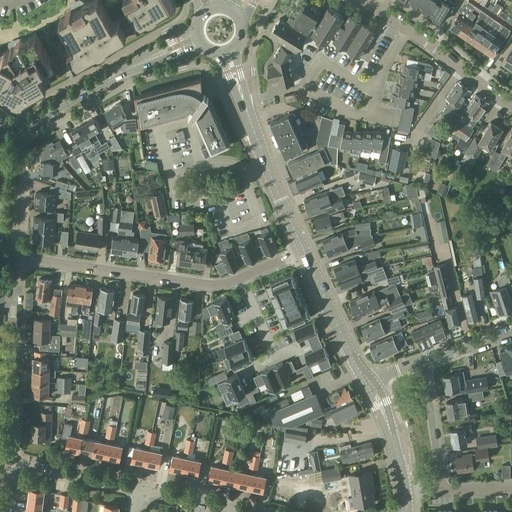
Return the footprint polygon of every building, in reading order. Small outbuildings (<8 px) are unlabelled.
[(123,0),(130,12),(113,22),(99,0),(87,0),(83,2),(84,4),(76,10),(75,9),(72,11),(71,9),(66,12),(66,15),(59,18),(74,44),(62,52),(69,65),(68,65),(68,66),(95,50),(97,51),(102,49),(107,45),(108,43),(144,21),(147,22),(152,20),(153,20),(157,16),(157,14),(176,3),(174,0),(123,0)] [(289,61),(294,54),(294,53),(296,50),(306,35),(303,33),(305,29),(310,28),(313,30),(311,33),(327,42),(330,37),(334,39),(333,41),(337,43),(336,44),(342,47),(351,52),(350,53),(355,56),(356,55),(360,58),(376,32),(372,30),(372,29),(367,26),(358,21),(359,20),(354,17),(353,18),(349,15),(345,21),(342,19),(343,17),(328,7),(320,19),(317,17),(321,10),(316,8),(317,6),(312,3),(312,4),(304,0),(299,0),(294,9),(293,8),(290,13),(291,14),(288,18),(295,22),(292,26),(280,19),(271,34),(285,43),(283,46),(281,45),(273,58),(275,65),(269,66),(270,71),(269,72),(270,78),(272,77),(273,82),(279,80),(280,86),(294,82),(289,61)] [(411,0),(410,2),(430,14),(429,15),(430,15),(432,11),(431,11),(437,0),(411,0)] [(432,11),(430,15),(441,22),(452,5),(447,1),(447,0),(437,0),(431,11),(432,11)] [(467,0),(465,3),(473,8),(478,1),(475,0),(467,0)] [(478,0),(478,1),(473,8),(481,14),(485,6),(483,5),(485,0),(478,0)] [(475,21),(464,37),(469,41),(480,25),(481,25),(486,17),(485,17),(489,10),(490,11),(491,10),(485,6),(481,14),(475,21)] [(480,25),(469,41),(476,45),(492,22),(496,15),(497,16),(498,15),(491,10),(490,11),(489,10),(485,17),(486,17),(481,25),(480,25)] [(466,18),(457,32),(464,37),(475,21),(473,23),(471,22),(476,14),(472,11),(471,11),(467,17),(466,18)] [(458,13),(449,27),(457,32),(466,18),(458,13)] [(505,21),(506,20),(498,15),(497,16),(496,15),(492,22),(499,26),(503,20),(505,21)] [(511,26),(511,24),(506,20),(505,21),(503,20),(499,26),(500,27),(508,32),(511,26)] [(492,22),(476,45),(481,48),(483,50),(493,37),(500,27),(499,26),(492,22)] [(26,36),(21,38),(20,38),(21,40),(14,47),(12,45),(10,47),(1,52),(0,51),(0,86),(9,91),(10,94),(17,96),(24,93),(24,91),(66,67),(64,68),(57,55),(50,58),(35,32),(28,36),(26,36)] [(493,37),(483,50),(491,56),(501,42),(493,37)] [(502,64),(501,66),(507,69),(508,67),(511,70),(511,68),(511,47),(501,63),(502,64)] [(433,66),(429,63),(418,61),(416,66),(407,64),(406,67),(404,67),(402,74),(422,78),(424,69),(432,70),(433,66)] [(422,79),(422,78),(402,74),(402,76),(400,76),(398,84),(418,88),(420,79),(422,79)] [(201,80),(201,78),(201,77),(134,95),(136,107),(139,106),(140,113),(137,113),(140,125),(181,113),(184,113),(187,111),(189,110),(191,109),(192,107),(193,108),(189,114),(193,118),(196,113),(198,115),(198,117),(198,119),(198,120),(198,122),(198,123),(198,125),(199,126),(199,128),(211,153),(230,144),(211,100),(208,101),(206,99),(203,95),(201,93),(201,91),(201,90),(202,88),(202,86),(202,84),(202,82),(201,80)] [(445,108),(441,115),(444,117),(449,120),(453,114),(455,112),(458,107),(459,107),(459,108),(471,91),(459,82),(446,98),(450,101),(445,108)] [(418,89),(418,88),(398,84),(398,86),(395,85),(393,93),(414,97),(416,88),(418,89)] [(286,102),(298,99),(297,93),(284,95),(286,102)] [(414,97),(393,93),(393,96),(391,95),(389,102),(402,105),(401,111),(413,114),(414,108),(409,107),(412,98),(414,98),(414,97)] [(470,116),(482,98),(476,94),(461,114),(458,118),(450,130),(454,132),(451,136),(457,140),(459,136),(460,136),(458,141),(459,141),(470,116)] [(475,124),(489,103),(482,98),(470,116),(459,141),(462,143),(459,147),(465,151),(470,141),(471,138),(469,136),(474,129),(468,125),(471,121),(475,124)] [(120,103),(106,111),(111,121),(109,122),(113,129),(121,125),(123,125),(124,131),(136,130),(135,118),(126,119),(124,115),(126,114),(120,103)] [(412,120),(413,114),(401,111),(399,117),(412,120)] [(294,156),(309,150),(292,112),(270,122),(285,156),(293,153),(294,156)] [(328,144),(334,118),(333,118),(332,119),(321,116),(315,140),(317,149),(320,150),(328,146),(328,144)] [(101,144),(95,132),(101,128),(94,117),(83,123),(100,153),(110,147),(106,141),(101,144)] [(410,126),(412,120),(399,117),(398,123),(410,126)] [(334,118),(328,144),(334,145),(337,132),(339,119),(334,118)] [(464,153),(460,160),(464,163),(470,166),(474,159),(475,160),(484,145),(490,149),(502,128),(491,121),(480,139),(475,136),(464,153)] [(83,123),(71,130),(78,142),(82,149),(88,146),(91,150),(86,153),(89,159),(100,153),(83,123)] [(409,131),(410,126),(398,123),(397,128),(409,131)] [(432,123),(427,131),(433,135),(438,127),(432,123)] [(337,132),(334,145),(337,146),(341,147),(340,148),(349,150),(354,130),(344,128),(343,133),(337,132)] [(349,150),(348,156),(357,158),(359,151),(363,131),(357,129),(357,131),(354,130),(349,150)] [(369,151),(374,131),(367,130),(366,131),(363,131),(359,151),(360,151),(361,149),(369,151)] [(374,131),(369,151),(370,151),(371,149),(380,151),(378,161),(386,162),(389,146),(381,145),(384,132),(377,130),(377,132),(374,131)] [(511,155),(511,134),(502,150),(502,149),(500,153),(495,150),(486,165),(497,171),(507,153),(511,155)] [(114,147),(119,144),(114,135),(109,138),(114,147)] [(32,151),(42,144),(36,136),(26,144),(32,151)] [(52,159),(61,163),(63,162),(61,158),(67,154),(59,140),(49,145),(48,143),(42,146),(44,149),(47,156),(50,155),(52,159)] [(320,150),(288,163),(288,164),(293,175),(293,176),(293,177),(330,161),(331,164),(337,164),(337,146),(334,145),(328,144),(328,146),(320,150)] [(393,148),(388,169),(403,172),(407,151),(393,148)] [(61,166),(61,163),(52,159),(50,155),(47,156),(44,149),(40,151),(40,155),(41,155),(41,161),(40,161),(40,173),(56,174),(57,166),(61,166)] [(69,158),(75,169),(81,166),(75,155),(69,158)] [(474,183),(483,187),(491,172),(482,167),(474,183)] [(311,174),(296,180),(301,192),(315,185),(316,187),(324,185),(318,171),(311,174)] [(373,185),(376,176),(374,175),(368,174),(359,172),(356,182),(373,185)] [(66,189),(68,183),(57,180),(55,186),(66,189)] [(66,191),(51,186),(48,193),(35,193),(35,205),(56,207),(56,197),(64,197),(66,191)] [(329,190),(304,199),(307,207),(341,196),(345,194),(343,187),(342,187),(330,191),(329,190)] [(77,199),(91,198),(90,189),(76,190),(77,199)] [(162,193),(149,195),(154,217),(166,214),(162,193)] [(341,196),(307,207),(310,215),(328,209),(329,212),(345,207),(341,196)] [(424,197),(413,198),(413,208),(424,207),(424,197)] [(120,207),(113,206),(112,220),(119,221),(120,209),(120,207)] [(118,230),(125,231),(127,214),(127,210),(120,209),(120,216),(119,221),(118,230)] [(126,238),(123,254),(125,255),(126,256),(129,256),(130,255),(136,256),(139,240),(133,239),(134,231),(131,231),(133,211),(127,210),(127,214),(125,231),(126,231),(126,238)] [(331,223),(345,219),(343,210),(329,215),(315,219),(319,232),(333,228),(331,223)] [(32,220),(32,227),(33,227),(33,229),(54,230),(55,221),(62,221),(63,213),(47,212),(47,218),(34,217),(34,220),(32,220)] [(106,232),(107,214),(103,214),(103,213),(98,212),(97,232),(106,232)] [(146,220),(139,221),(143,247),(145,247),(144,250),(150,251),(149,258),(150,258),(150,260),(158,262),(158,259),(163,260),(165,250),(167,250),(169,242),(166,241),(167,239),(151,237),(150,226),(147,227),(146,220)] [(186,224),(178,224),(179,235),(187,234),(186,224)] [(261,244),(253,247),(258,258),(259,258),(258,257),(266,254),(266,255),(278,250),(269,230),(268,230),(267,227),(267,226),(265,227),(260,229),(262,233),(257,235),(261,244)] [(352,237),(352,238),(358,235),(360,234),(368,234),(368,228),(359,228),(358,227),(356,228),(355,228),(342,233),(342,232),(323,240),(326,248),(352,237)] [(33,229),(33,241),(34,241),(34,243),(41,243),(41,242),(54,243),(54,230),(33,229)] [(114,236),(111,252),(117,253),(118,254),(121,255),(122,254),(123,254),(126,238),(126,231),(125,231),(118,230),(117,237),(114,236)] [(98,250),(100,234),(77,231),(75,247),(98,250)] [(242,252),(234,256),(239,267),(240,266),(239,265),(246,262),(247,262),(247,263),(258,258),(253,247),(247,233),(241,235),(244,241),(238,244),(242,252)] [(352,237),(326,248),(329,256),(348,248),(363,242),(365,247),(374,244),(371,234),(367,234),(366,235),(365,235),(361,236),(360,236),(353,239),(352,238),(352,237)] [(223,261),(215,264),(219,274),(228,270),(228,271),(239,267),(234,256),(227,239),(226,239),(222,240),(226,249),(220,252),(223,261)] [(194,243),(188,242),(178,240),(175,265),(184,266),(185,263),(192,264),(195,243),(194,243)] [(195,243),(192,264),(204,266),(207,249),(203,248),(203,244),(195,243)] [(476,292),(461,295),(464,305),(468,320),(469,320),(470,322),(475,320),(475,318),(479,317),(475,302),(475,298),(485,296),(482,276),(480,267),(477,244),(470,245),(474,268),(472,268),(473,277),(476,292)] [(354,259),(335,267),(340,280),(362,271),(366,272),(373,269),(371,263),(364,265),(362,261),(356,263),(354,259)] [(453,307),(450,294),(453,293),(444,263),(432,266),(441,296),(444,310),(444,309),(448,326),(461,323),(457,306),(453,307)] [(362,271),(340,280),(343,288),(363,280),(366,279),(369,279),(372,278),(374,283),(385,279),(380,267),(373,269),(366,272),(362,271)] [(511,309),(511,308),(511,305),(506,289),(511,287),(507,273),(500,275),(504,286),(491,291),(499,313),(504,312),(504,313),(506,314),(511,312),(511,310),(511,309)] [(291,274),(270,283),(275,294),(296,285),(291,274)] [(39,279),(36,297),(41,298),(40,301),(48,302),(51,302),(52,294),(62,295),(63,289),(51,288),(52,281),(39,279)] [(78,301),(81,285),(69,283),(67,299),(66,305),(71,305),(70,312),(76,313),(78,301)] [(352,307),(353,309),(377,298),(390,294),(391,297),(400,295),(395,284),(381,290),(375,293),(374,290),(351,300),(350,301),(349,303),(351,306),(352,307)] [(81,285),(78,301),(83,301),(82,310),(84,310),(84,314),(88,314),(90,302),(92,286),(81,285)] [(296,285),(275,294),(279,303),(280,304),(298,296),(298,295),(294,286),(296,285)] [(94,308),(93,311),(103,312),(103,309),(112,311),(115,290),(100,288),(97,308),(94,308)] [(129,312),(127,322),(139,324),(140,314),(138,314),(138,311),(143,312),(146,294),(133,292),(130,312),(129,312)] [(49,313),(49,314),(50,314),(59,315),(62,295),(52,294),(51,302),(49,313)] [(390,294),(377,298),(379,303),(385,300),(389,309),(389,310),(397,308),(404,305),(400,295),(391,297),(390,294)] [(153,319),(152,325),(160,326),(161,321),(169,322),(172,298),(159,296),(156,320),(153,319)] [(203,308),(202,320),(211,316),(219,312),(226,327),(230,325),(232,324),(229,318),(234,316),(226,296),(214,301),(215,302),(207,306),(203,308)] [(298,296),(280,304),(284,314),(305,305),(303,306),(298,296)] [(191,317),(193,300),(181,298),(179,315),(178,315),(177,328),(187,329),(189,316),(191,317)] [(377,298),(353,309),(357,317),(381,306),(379,303),(377,298)] [(305,305),(284,314),(289,325),(310,316),(305,305)] [(397,308),(389,310),(390,314),(393,320),(394,321),(398,319),(405,316),(403,309),(398,311),(397,308)] [(419,322),(432,318),(430,309),(416,313),(419,322)] [(93,311),(92,324),(100,325),(101,325),(103,312),(93,311)] [(362,327),(361,329),(363,332),(364,333),(365,333),(393,320),(390,314),(388,315),(385,316),(385,315),(361,325),(362,327)] [(90,337),(92,319),(83,318),(82,337),(90,337)] [(114,319),(111,338),(122,340),(125,320),(114,319)] [(393,320),(365,333),(368,340),(401,326),(398,319),(394,321),(393,320)] [(439,319),(418,328),(423,338),(444,330),(439,319)] [(35,320),(34,340),(49,341),(50,320),(44,320),(35,320)] [(302,326),(293,329),(298,341),(307,337),(313,350),(323,346),(317,333),(318,332),(313,321),(309,322),(302,326)] [(59,324),(59,336),(75,337),(76,324),(59,324)] [(226,327),(217,331),(220,337),(229,333),(232,342),(224,345),(229,356),(248,348),(243,337),(242,337),(239,329),(233,331),(230,325),(226,327)] [(411,331),(415,341),(423,338),(418,328),(411,331)] [(148,350),(149,330),(138,329),(136,348),(138,348),(138,354),(147,354),(147,350),(148,350)] [(175,331),(174,348),(183,349),(184,332),(175,331)] [(373,352),(399,340),(395,333),(370,345),(370,346),(370,348),(371,351),(373,351),(373,352)] [(399,340),(373,352),(376,359),(378,358),(379,359),(383,358),(383,356),(402,347),(399,340)] [(172,370),(174,341),(163,341),(161,369),(172,370)] [(511,372),(511,345),(511,344),(506,346),(507,348),(500,350),(503,359),(496,362),(499,375),(508,373),(508,374),(511,372)] [(302,366),(301,366),(303,370),(307,379),(314,376),(309,366),(318,362),(321,370),(331,366),(328,358),(328,357),(329,357),(324,346),(323,346),(313,350),(304,354),(308,363),(302,366)] [(253,359),(248,348),(229,356),(223,359),(228,370),(233,367),(253,359)] [(34,357),(33,369),(49,370),(49,358),(49,356),(45,356),(44,356),(44,350),(39,350),(34,350),(34,357)] [(282,362),(272,367),(280,387),(291,382),(287,373),(295,370),(297,373),(303,370),(301,366),(295,369),(291,360),(283,363),(282,362)] [(257,386),(251,388),(252,393),(259,390),(257,386),(265,383),(269,391),(280,387),(272,367),(261,372),(261,373),(253,376),(257,386)] [(33,369),(33,382),(48,383),(48,376),(55,376),(55,370),(49,370),(33,369)] [(214,375),(217,382),(225,378),(227,377),(224,371),(214,375)] [(256,402),(252,393),(251,388),(244,391),(240,382),(236,373),(227,377),(225,378),(225,380),(217,383),(222,393),(230,390),(234,398),(245,393),(250,405),(256,402)] [(444,377),(443,378),(444,385),(446,384),(447,392),(452,391),(453,394),(468,392),(476,391),(488,389),(486,377),(466,380),(467,382),(467,384),(459,385),(457,374),(444,377)] [(33,382),(32,395),(48,396),(48,387),(48,383),(33,382)] [(301,388),(305,397),(313,394),(309,384),(301,388)] [(153,395),(170,398),(171,388),(154,386),(153,395)] [(346,389),(345,387),(331,393),(332,394),(327,396),(330,403),(335,401),(337,405),(351,398),(351,397),(352,395),(350,390),(348,389),(347,389),(346,389)] [(476,392),(468,393),(469,401),(484,398),(482,390),(476,391),(476,392)] [(270,412),(264,415),(265,417),(271,415),(274,422),(275,422),(281,423),(291,425),(324,411),(316,392),(313,394),(305,397),(270,412)] [(448,410),(447,410),(448,419),(456,418),(455,416),(462,415),(462,414),(469,413),(467,399),(459,400),(447,402),(448,410)] [(331,410),(324,413),(327,419),(333,416),(337,424),(346,420),(345,417),(358,412),(352,400),(331,410)] [(175,407),(165,404),(163,412),(173,415),(175,407)] [(51,442),(52,412),(41,412),(40,424),(31,423),(31,438),(43,439),(43,442),(51,442)] [(81,419),(80,425),(89,427),(90,421),(85,420),(81,419)] [(79,451),(81,438),(76,436),(70,435),(72,425),(65,423),(62,437),(67,438),(65,448),(79,451)] [(454,446),(466,444),(465,432),(472,431),(471,424),(457,426),(457,430),(452,430),(454,446)] [(80,425),(79,431),(83,432),(87,433),(89,427),(80,425)] [(304,444),(306,431),(285,427),(283,440),(304,444)] [(146,430),(145,437),(154,439),(156,432),(146,430)] [(496,434),(476,437),(478,448),(487,447),(497,445),(496,434)] [(154,439),(145,437),(144,443),(153,445),(154,439)] [(95,441),(82,438),(81,438),(79,451),(92,453),(95,441)] [(186,438),(184,445),(193,446),(195,440),(186,438)] [(208,448),(209,440),(201,438),(199,447),(208,448)] [(105,456),(108,443),(95,441),(92,453),(105,456)] [(374,454),(371,441),(351,447),(350,443),(340,446),(344,461),(354,458),(354,460),(374,454)] [(108,443),(105,456),(119,459),(121,446),(108,443)] [(329,444),(314,444),(314,458),(329,458),(329,444)] [(193,446),(184,445),(183,451),(192,453),(193,446)] [(145,463),(147,450),(134,447),(131,460),(145,463)] [(489,459),(487,448),(487,447),(474,449),(475,455),(472,456),(457,458),(458,471),(474,469),(474,468),(484,466),(483,460),(489,459)] [(225,449),(223,455),(232,457),(234,451),(225,449)] [(158,465),(161,452),(147,450),(145,463),(158,465)] [(223,455),(222,462),(231,464),(232,457),(223,455)] [(251,455),(250,461),(259,463),(260,457),(255,456),(251,455)] [(183,471),(186,459),(172,456),(170,469),(183,471)] [(186,459),(183,471),(197,474),(200,461),(186,459)] [(250,461),(249,467),(258,469),(259,463),(250,461)] [(501,465),(501,478),(503,478),(509,478),(509,465),(501,465)] [(222,481),(225,468),(211,466),(208,478),(222,481)] [(340,467),(321,470),(321,471),(322,475),(323,482),(342,479),(341,477),(341,474),(340,467)] [(235,484),(238,471),(225,468),(222,481),(235,484)] [(248,487),(251,474),(238,471),(235,484),(248,487)] [(353,498),(346,500),(347,507),(354,506),(373,503),(370,484),(371,483),(369,471),(349,474),(353,498)] [(262,490),(264,477),(251,474),(248,487),(262,490)] [(28,502),(41,504),(43,490),(30,488),(28,502)] [(40,511),(41,504),(28,502),(26,511),(40,511)]
